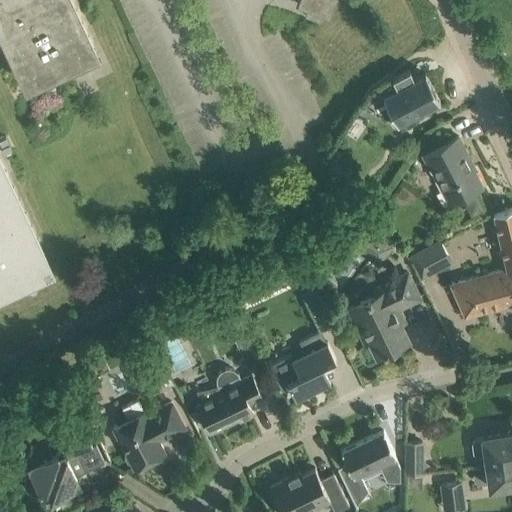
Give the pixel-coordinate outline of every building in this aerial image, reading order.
[(0,0),(0,291),(52,267),(0,156),(0,48),(9,44),(27,83),(96,51),(72,0),(0,0)] [(309,7),(305,15),(320,20),(323,12),(327,14),(332,0),(303,0),(302,4),(309,7)] [(398,86),(383,94),(398,122),(440,100),(426,72),(415,77),(410,69),(393,78),(398,86)] [(483,186),(470,161),(472,160),(459,135),(423,153),(430,167),(432,167),(450,203),(483,186)] [(345,191),(339,200),(351,209),(357,200),(345,191)] [(508,267),(451,282),(466,314),(511,302),(511,205),(494,212),(508,267)] [(364,221),(353,236),(381,257),(392,243),(364,221)] [(311,233),(298,240),(304,253),(317,247),(311,233)] [(425,246),(410,254),(422,277),(437,269),(425,246)] [(377,293),(349,306),(357,323),(361,322),(377,355),(408,339),(394,309),(422,296),(422,295),(420,296),(408,271),(375,287),(377,293)] [(302,293),(320,330),(322,328),(334,323),(316,286),(302,293)] [(139,317),(131,321),(138,335),(146,330),(139,317)] [(303,347),(270,363),(283,390),(291,386),(296,396),(331,379),(329,376),(334,373),(331,360),(336,357),(322,328),(320,330),(299,339),(303,347)] [(247,331),(234,336),(248,365),(260,359),(247,331)] [(152,341),(141,353),(156,384),(173,382),(152,341)] [(222,391),(198,403),(200,407),(203,414),(211,430),(214,428),(216,432),(226,423),(226,422),(239,416),(240,419),(254,412),(249,400),(262,394),(251,372),(241,376),(240,374),(240,373),(239,372),(238,370),(236,368),(234,367),(233,367),(232,366),(231,366),(229,366),(228,366),(227,366),(225,367),(224,367),(222,368),(221,369),(220,371),(218,373),(218,374),(218,376),(218,377),(218,378),(218,382),(219,384),(222,391)] [(129,418),(114,425),(135,466),(165,450),(159,439),(185,426),(172,400),(146,414),(138,398),(123,406),(129,418)] [(64,451),(29,468),(46,504),(74,490),(74,491),(76,490),(75,489),(77,489),(79,482),(79,480),(80,480),(79,478),(78,479),(76,475),(87,470),(79,451),(92,445),(74,404),(52,415),(65,443),(61,444),(64,451)] [(200,407),(190,413),(193,419),(203,414),(200,407)] [(348,461),(338,466),(356,504),(368,488),(361,472),(380,463),(387,479),(400,479),(401,465),(395,453),(396,453),(384,429),(342,449),(348,461)] [(511,461),(511,431),(476,437),(472,442),(473,452),(479,456),(486,455),(488,464),(511,461)] [(406,472),(422,472),(423,440),(407,440),(407,460),(406,472)] [(511,461),(488,464),(491,486),(511,485),(511,461)] [(289,475),(270,484),(283,511),(309,511),(331,501),(336,510),(349,503),(334,471),(321,477),(315,467),(291,479),(289,475)] [(461,481),(441,484),(444,509),(464,507),(461,481)]
